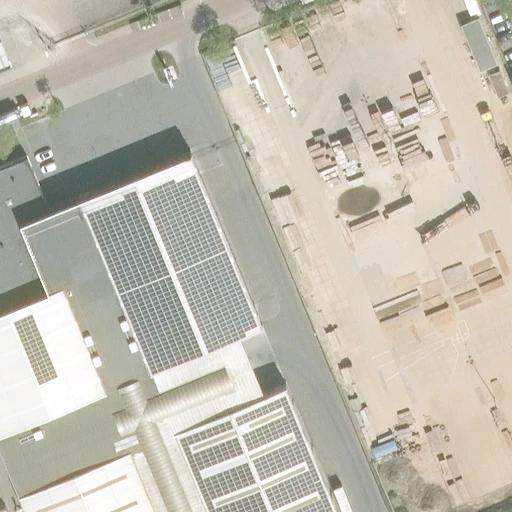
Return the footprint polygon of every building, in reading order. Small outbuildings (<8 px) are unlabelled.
[(460,25),(479,70),(496,63),(478,17),(460,25)] [(0,33),(0,32),(0,66),(12,62),(0,33)] [(487,74),(497,96),(508,91),(499,69),(487,74)] [(84,298),(70,304),(104,387),(30,418),(16,424),(41,483),(17,492),(25,511),(337,511),(284,383),(265,391),(241,331),(260,324),(188,150),(77,196),(113,282),(82,294),(84,298)] [(0,430),(16,424),(30,418),(104,387),(70,304),(84,298),(82,294),(26,156),(0,166),(0,430)] [(449,223),(446,214),(402,231),(406,240),(449,223)]
